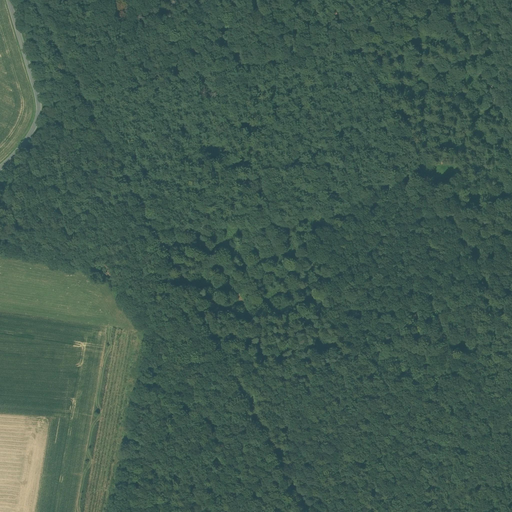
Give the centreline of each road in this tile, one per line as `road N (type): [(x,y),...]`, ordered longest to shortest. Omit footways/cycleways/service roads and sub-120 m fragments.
road 1 (unknown): [(511,458),(384,431),(329,403),(259,346),(254,323),(201,235),(209,214),(199,185),(156,110),(88,36),(68,0)]
road 2 (track): [(308,511),(31,0)]
road 3 (track): [(36,122),(120,291)]
road 4 (tertiary): [(0,168),(36,122),(38,103),(9,0)]
road 5 (track): [(0,252),(46,237),(152,225)]
road 6 (track): [(443,0),(511,126)]
road 7 (track): [(0,252),(95,272),(120,291)]
road 8 (track): [(38,103),(112,0)]
